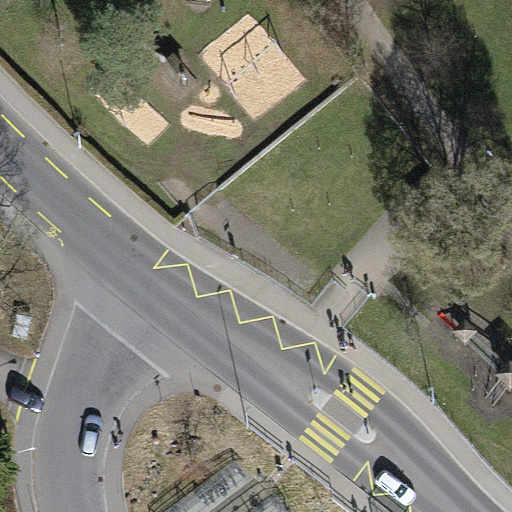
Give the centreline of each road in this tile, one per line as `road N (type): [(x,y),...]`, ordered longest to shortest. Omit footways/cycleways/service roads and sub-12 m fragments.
road 1 (tertiary): [(447,511),(144,273)]
road 2 (residential): [(144,273),(76,423),(76,511)]
road 3 (tertiary): [(144,273),(0,143)]
